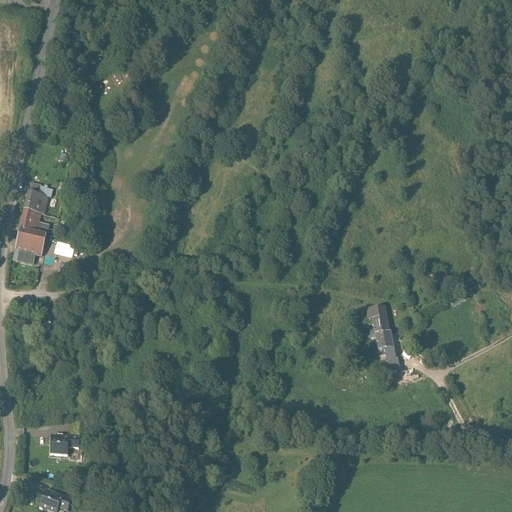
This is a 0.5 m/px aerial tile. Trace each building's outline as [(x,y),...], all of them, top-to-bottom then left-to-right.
[(40,189),(38,196),(47,198),(47,199),(50,199),(52,192),(46,191),(47,189),(44,188),(44,190),(40,189)] [(38,196),(28,194),(24,212),(41,216),(43,216),(47,202),(50,202),(50,199),(47,199),(47,198),(38,196)] [(38,227),(41,216),(24,212),(17,244),(13,262),(32,266),(34,257),(41,259),(48,229),(38,227)] [(61,229),(55,227),(52,239),(58,240),(61,229)] [(432,268),(424,271),(427,279),(435,276),(432,268)] [(383,309),(367,312),(369,322),(372,321),(374,332),(375,335),(375,337),(388,335),(383,309)] [(39,319),(23,316),(20,329),(37,332),(39,319)] [(392,350),(390,334),(388,335),(375,337),(375,339),(378,353),(384,351),(392,350)] [(392,350),(384,351),(388,371),(398,369),(397,362),(395,363),(392,350)] [(455,433),(442,431),(441,442),(454,443),(455,433)] [(79,439),(51,438),(50,454),(67,456),(67,448),(78,449),(79,439)] [(71,501),(45,492),(39,509),(49,511),(56,511),(58,509),(67,511),(71,501)]
